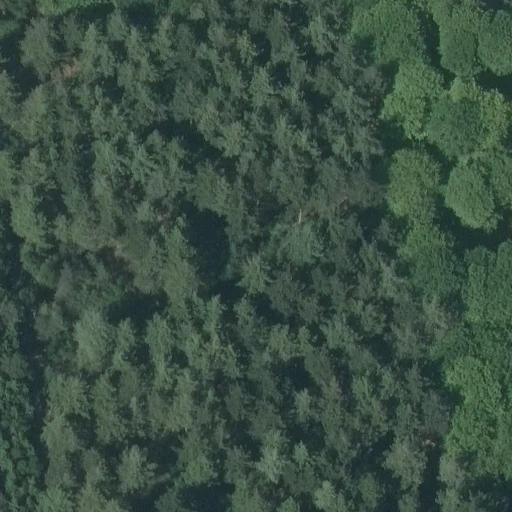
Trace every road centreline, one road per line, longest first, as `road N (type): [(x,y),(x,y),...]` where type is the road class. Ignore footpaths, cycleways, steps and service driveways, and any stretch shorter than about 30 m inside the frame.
road 1 (track): [(348,0),(437,277),(500,511)]
road 2 (unknown): [(0,73),(107,85),(158,69),(274,0)]
road 3 (unknown): [(38,511),(0,279)]
